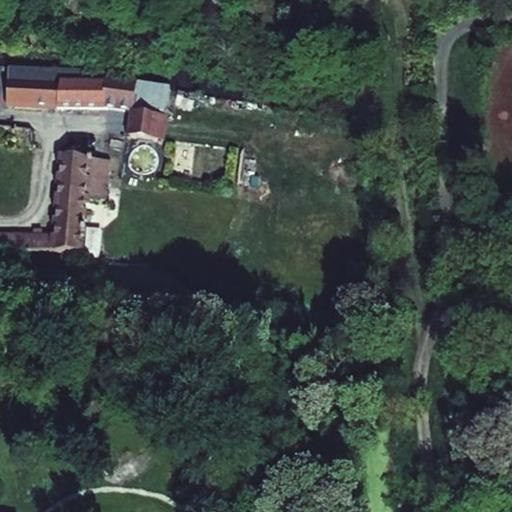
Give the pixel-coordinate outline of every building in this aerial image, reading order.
[(104,79),(104,85),(62,85),(60,110),(104,110),(130,113),(127,138),(161,143),(165,118),(133,113),(136,84),(104,79)] [(60,110),(62,85),(6,81),(4,108),(60,110)] [(136,84),(133,113),(165,118),(169,89),(136,84)] [(87,160),(60,157),(54,239),(0,237),(0,253),(80,253),(85,200),(89,201),(90,192),(83,191),(87,160)] [(90,192),(106,194),(108,163),(87,160),(83,191),(90,192)] [(89,201),(105,202),(106,194),(90,192),(89,201)]
